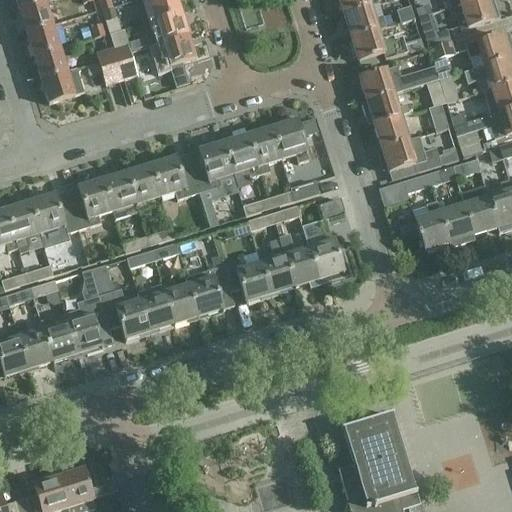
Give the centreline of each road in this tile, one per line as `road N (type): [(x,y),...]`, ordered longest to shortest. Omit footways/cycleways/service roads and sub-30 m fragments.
road 1 (tertiary): [(105,405),(394,315)]
road 2 (residential): [(394,315),(312,72)]
road 3 (residential): [(26,156),(228,94)]
road 4 (tertiary): [(394,315),(511,279)]
